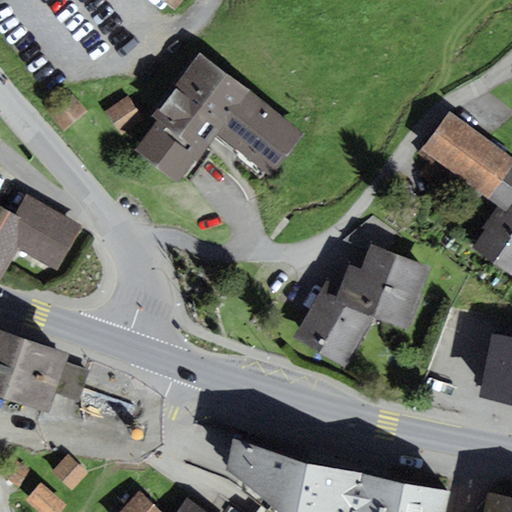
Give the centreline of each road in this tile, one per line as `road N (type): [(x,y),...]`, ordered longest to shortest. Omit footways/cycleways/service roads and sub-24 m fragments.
road 1 (residential): [(511,65),(429,122),(335,235),(267,254),(220,254),(163,237),(132,250)]
road 2 (tertiary): [(511,450),(325,410),(177,364)]
road 3 (residential): [(177,364),(152,424),(130,441),(0,429)]
road 4 (residential): [(132,250),(0,92)]
road 5 (tertiary): [(124,345),(0,301)]
